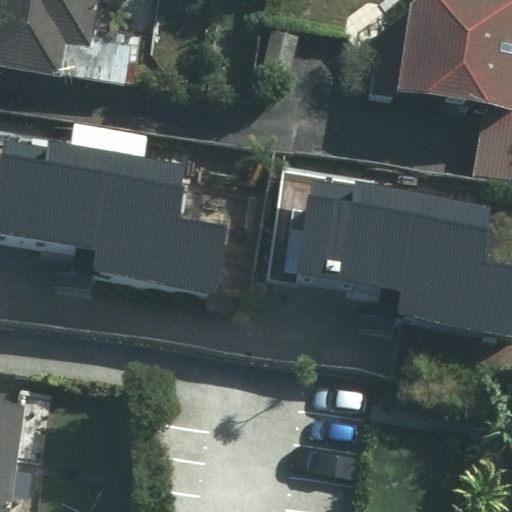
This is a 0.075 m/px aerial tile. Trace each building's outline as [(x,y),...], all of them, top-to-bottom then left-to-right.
[(113,40),(115,0),(0,0),(0,53),(62,58),(60,90),(135,96),(139,42),(113,40)] [(511,0),(481,0),(465,13),(420,7),(373,49),(370,117),(477,122),(474,186),(511,188),(511,0)] [(182,190),(0,168),(0,263),(85,273),(83,291),(228,309),(236,239),(177,232),(182,190)] [(487,225),(304,214),(298,309),(401,315),(399,345),(511,352),(511,284),(484,283),(487,225)] [(30,511),(32,485),(13,484),(18,416),(0,414),(0,511),(30,511)]
